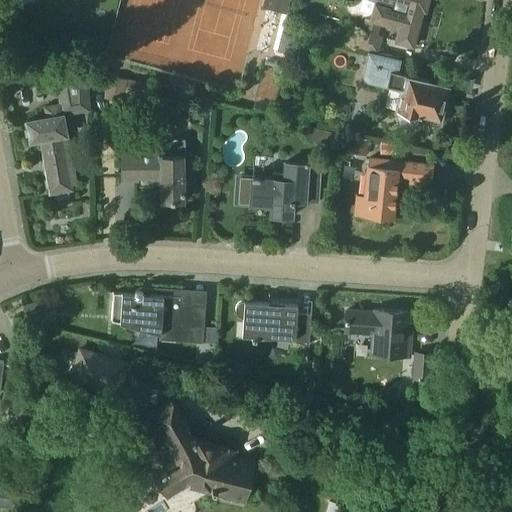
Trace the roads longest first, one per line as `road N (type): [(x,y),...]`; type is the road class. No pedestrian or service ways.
road 1 (residential): [(12,274),(125,257),(471,280)]
road 2 (residential): [(471,280),(502,0)]
road 3 (residential): [(455,442),(471,280)]
